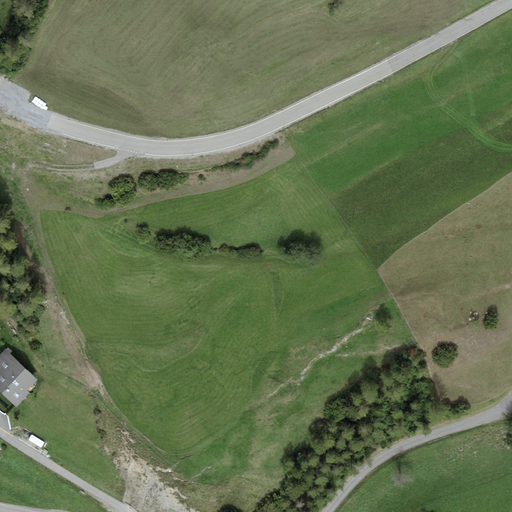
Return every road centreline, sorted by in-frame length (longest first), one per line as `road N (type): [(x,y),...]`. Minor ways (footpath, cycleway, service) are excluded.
road 1 (tertiary): [(0,87),(97,123),(192,130),(272,105),(471,0)]
road 2 (unclassified): [(310,511),(368,443),(511,380)]
road 3 (residential): [(129,511),(0,431)]
